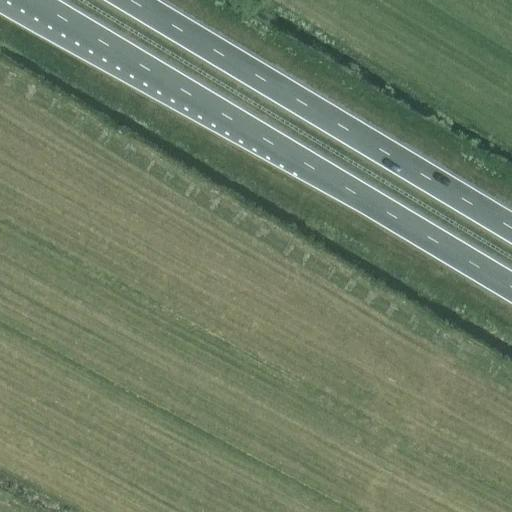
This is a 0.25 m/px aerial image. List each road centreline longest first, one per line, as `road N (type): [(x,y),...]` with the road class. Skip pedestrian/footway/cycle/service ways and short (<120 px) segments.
road 1 (trunk): [(29,0),(511,288)]
road 2 (trunk): [(511,230),(127,0)]
